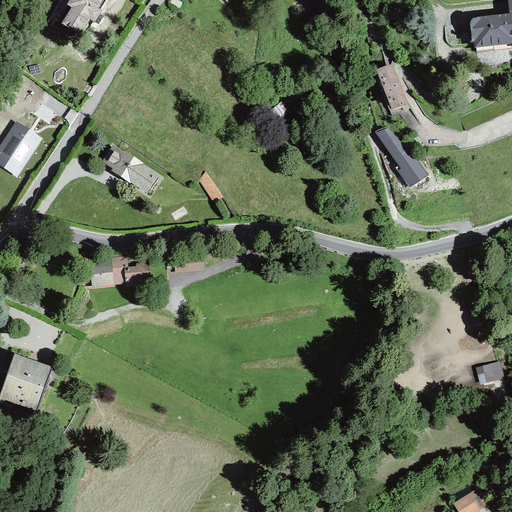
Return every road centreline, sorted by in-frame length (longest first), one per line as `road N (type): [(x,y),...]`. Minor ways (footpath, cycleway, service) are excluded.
road 1 (unclassified): [(27,238),(57,232),(131,250),(313,235),(405,248),(511,212)]
road 2 (residential): [(27,238),(28,204),(161,0)]
road 3 (unknown): [(375,511),(482,444),(499,424),(511,376)]
road 4 (track): [(490,220),(463,209),(410,207),(372,139)]
